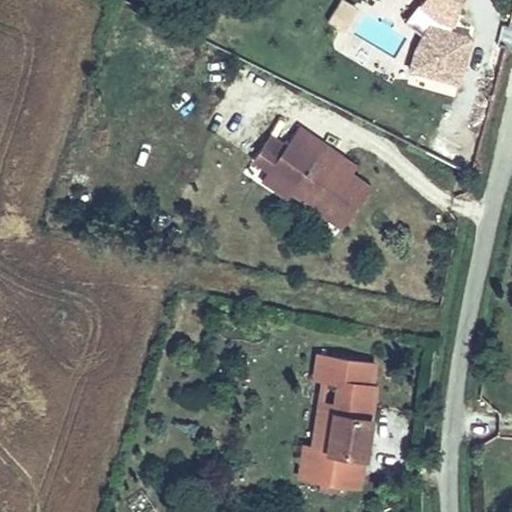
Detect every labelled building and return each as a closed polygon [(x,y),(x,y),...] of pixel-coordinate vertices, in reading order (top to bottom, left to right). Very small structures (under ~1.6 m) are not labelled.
[(353,5),(345,0),(339,0),(324,22),(336,30),(353,5)] [(465,0),(429,0),(409,23),(425,37),(409,71),(456,89),(473,44),(452,36),(465,0)] [(332,156),(293,129),(269,165),(294,182),(286,193),(340,230),(367,190),(345,176),(327,163),(332,156)] [(351,168),(332,156),(327,163),(345,176),(351,168)] [(294,182),(269,165),(257,182),(282,199),(286,193),(294,182)] [(371,353),(315,346),(312,368),(325,370),(340,372),(332,437),(317,435),(313,466),(359,472),(371,375),(368,374),(371,353)] [(340,372),(325,370),(317,435),(332,437),(340,372)]
